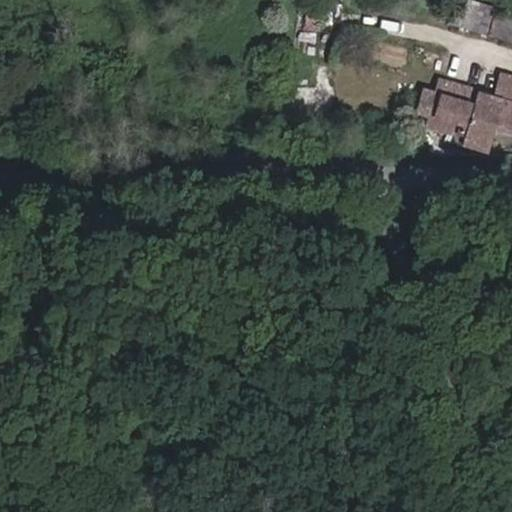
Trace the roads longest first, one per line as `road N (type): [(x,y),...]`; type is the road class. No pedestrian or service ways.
road 1 (tertiary): [(394,174),(0,175)]
road 2 (unclassified): [(511,468),(398,226),(394,174)]
